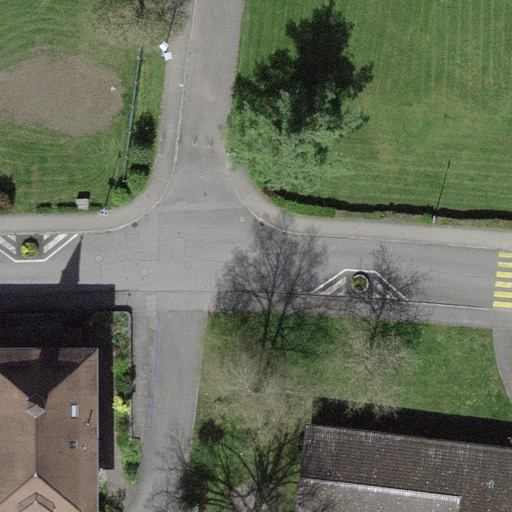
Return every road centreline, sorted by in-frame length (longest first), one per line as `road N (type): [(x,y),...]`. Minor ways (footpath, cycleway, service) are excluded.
road 1 (residential): [(511,285),(187,268)]
road 2 (residential): [(216,0),(187,268)]
road 3 (residential): [(187,268),(0,269)]
